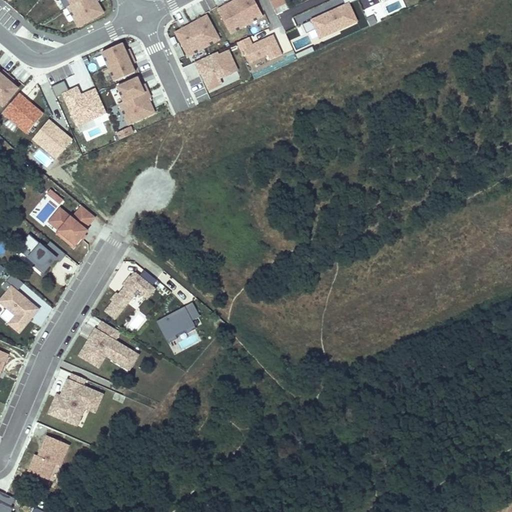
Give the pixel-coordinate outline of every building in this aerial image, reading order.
[(103,13),(95,0),(79,0),(71,5),(67,8),(78,28),(103,13)] [(245,24),(232,0),(216,9),(229,33),(245,24)] [(245,24),(262,15),(253,0),(232,0),(245,24)] [(286,4),(283,0),(269,0),(274,9),(286,4)] [(288,9),(286,4),(274,9),(276,15),(288,9)] [(345,5),(311,21),(320,41),(358,23),(349,5),(348,4),(345,5)] [(219,38),(206,15),(190,23),(203,47),(219,38)] [(190,23),(175,31),(187,55),(203,47),(190,23)] [(250,63),(258,60),(269,55),(271,60),(282,56),(280,51),(274,37),(252,45),(249,38),(237,43),(240,50),(244,48),(250,63)] [(122,44),(101,53),(108,67),(132,57),(129,50),(125,51),(122,44)] [(249,79),(243,51),(235,53),(241,81),(249,79)] [(216,54),(197,63),(210,90),(222,84),(217,75),(223,72),(226,78),(235,73),(226,54),(219,58),(216,54)] [(135,73),(131,65),(135,63),(132,57),(108,67),(114,82),(135,73)] [(186,80),(198,77),(195,64),(184,67),(186,80)] [(0,84),(8,76),(10,73),(4,68),(0,73),(0,84)] [(0,104),(2,107),(17,89),(11,84),(14,80),(8,76),(0,84),(0,104)] [(148,91),(144,84),(141,86),(137,78),(117,87),(124,102),(148,91)] [(51,87),(55,97),(68,91),(64,81),(51,87)] [(75,91),(61,97),(75,128),(104,115),(93,92),(78,98),(75,91)] [(155,113),(148,99),(151,98),(148,91),(124,102),(119,104),(128,125),(155,113)] [(41,113),(19,94),(3,112),(25,131),(41,113)] [(133,134),(131,128),(116,134),(119,140),(133,134)] [(52,189),(47,194),(60,205),(64,200),(52,189)] [(95,218),(81,206),(71,218),(62,210),(53,221),(61,227),(59,231),(56,234),(73,248),(87,232),(85,230),(95,218)] [(61,227),(53,221),(62,210),(60,208),(48,222),(59,231),(61,227)] [(45,249),(29,235),(20,245),(31,255),(27,259),(35,266),(34,268),(42,275),(50,265),(56,259),(58,260),(60,262),(65,255),(50,242),(45,249)] [(31,255),(20,245),(16,250),(27,259),(31,255)] [(112,303),(104,312),(114,320),(134,296),(136,298),(139,294),(146,300),(154,290),(151,288),(156,281),(143,271),(138,278),(135,275),(132,279),(130,277),(122,287),(123,288),(117,295),(116,294),(110,301),(112,303)] [(23,284),(12,275),(1,288),(6,293),(0,300),(0,303),(15,317),(8,325),(19,334),(38,310),(16,292),(23,284)] [(191,304),(156,323),(168,345),(177,340),(175,336),(184,331),(186,335),(195,330),(191,322),(199,318),(191,304)] [(131,352),(115,342),(120,333),(102,322),(96,331),(95,330),(79,357),(98,368),(105,356),(122,367),(131,352)] [(129,370),(138,356),(131,352),(122,367),(129,370)] [(57,396),(49,414),(73,425),(80,407),(83,408),(94,413),(102,396),(82,387),(85,380),(72,375),(69,382),(68,381),(64,390),(67,391),(63,399),(60,397),(57,396)] [(75,426),(83,408),(80,407),(73,425),(75,426)] [(35,456),(28,472),(47,481),(54,464),(60,467),(69,446),(46,436),(40,451),(44,453),(42,459),(38,457),(35,456)] [(0,511),(10,511),(13,509),(10,507),(14,499),(0,492),(0,511)]
